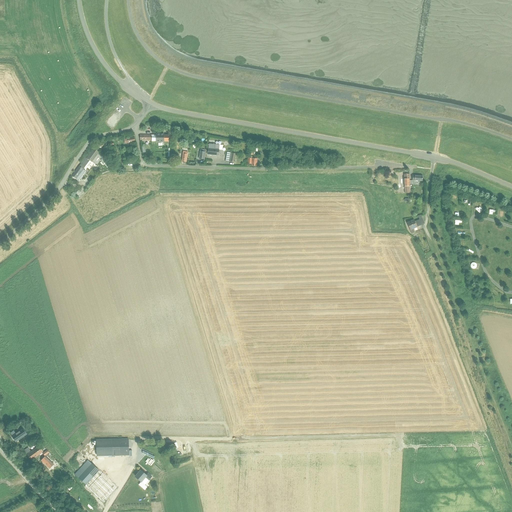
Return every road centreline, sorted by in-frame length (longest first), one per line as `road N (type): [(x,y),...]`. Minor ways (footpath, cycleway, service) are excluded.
road 1 (residential): [(136,125),(148,166),(414,166)]
road 2 (unclassified): [(434,156),(149,104)]
road 3 (track): [(511,443),(429,215)]
road 4 (tertiary): [(0,244),(48,201),(90,141),(136,125)]
road 5 (tertiary): [(78,0),(106,66),(149,104)]
